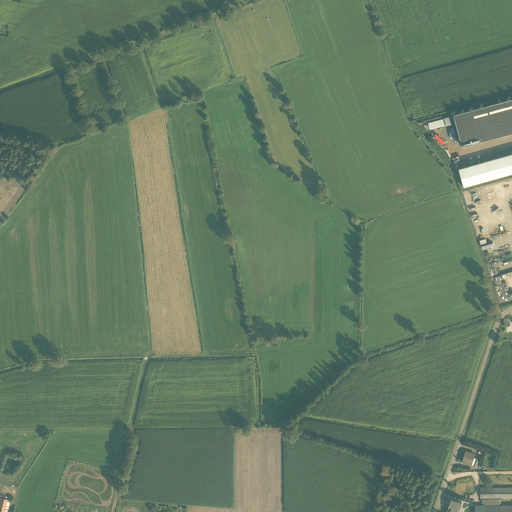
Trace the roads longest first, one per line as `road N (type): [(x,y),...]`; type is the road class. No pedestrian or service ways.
road 1 (track): [(500,318),(454,179),(404,116),(363,0)]
road 2 (track): [(0,94),(255,0)]
road 3 (unclassified): [(434,511),(500,318),(511,309)]
road 4 (track): [(62,356),(256,352)]
road 5 (track): [(147,354),(115,511)]
